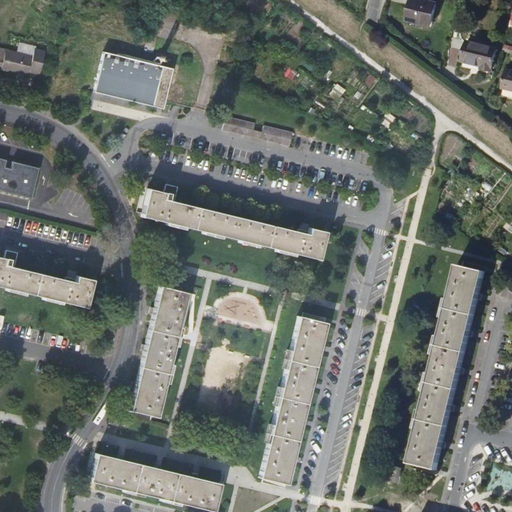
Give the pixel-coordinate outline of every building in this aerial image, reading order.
[(439,5),(416,0),(411,22),(433,27),(439,5)] [(173,31),(177,15),(168,13),(164,29),(173,31)] [(497,49),(468,42),(464,61),(483,66),(482,68),(492,70),(497,49)] [(0,48),(0,70),(27,76),(28,71),(33,73),(39,74),(44,51),(34,48),(32,55),(0,48)] [(103,51),(93,92),(162,108),(172,68),(103,51)] [(251,136),(253,130),(254,123),(225,116),(222,129),(251,136)] [(261,132),(260,138),(289,144),(292,132),(263,125),(261,132)] [(0,160),(0,193),(33,202),(40,170),(0,160)] [(161,198),(171,201),(174,187),(169,185),(164,184),(162,192),(161,198)] [(146,188),(140,216),(318,260),(325,232),(308,228),(306,234),(299,232),(171,201),(161,198),(162,192),(146,188)] [(0,227),(5,228),(8,216),(0,214),(0,227)] [(2,265),(11,267),(14,253),(9,252),(5,251),(3,258),(2,265)] [(0,257),(0,286),(85,307),(92,279),(75,275),(74,282),(69,281),(11,267),(2,265),(3,258),(0,257)] [(458,264),(410,462),(438,469),(444,445),(453,408),(462,371),(471,334),(479,297),(486,271),(458,264)] [(511,297),(511,284),(506,283),(503,295),(511,297)] [(132,391),(128,410),(156,417),(186,292),(158,285),(152,310),(142,352),(132,391)] [(297,316),(258,477),(285,484),(292,458),(301,421),(309,385),(319,347),(325,322),(297,316)] [(95,453),(88,480),(212,511),(219,484),(194,478),(158,469),(119,459),(95,453)] [(389,467),(387,478),(397,481),(400,470),(389,467)]
